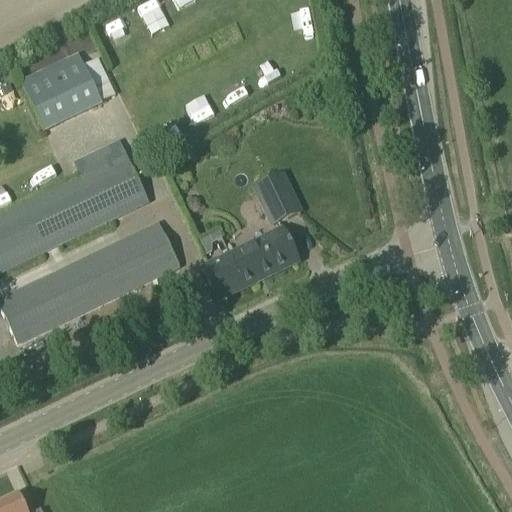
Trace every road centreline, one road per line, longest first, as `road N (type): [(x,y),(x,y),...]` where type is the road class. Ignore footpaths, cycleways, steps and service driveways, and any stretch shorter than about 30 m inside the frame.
road 1 (tertiary): [(0,446),(446,235)]
road 2 (secondary): [(446,235),(399,0)]
road 3 (secondary): [(511,406),(468,312),(446,235)]
